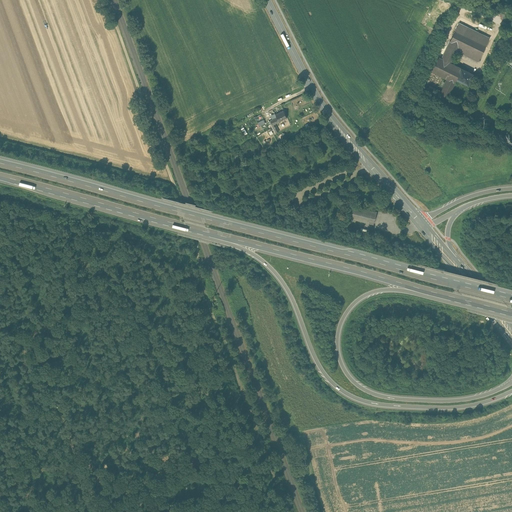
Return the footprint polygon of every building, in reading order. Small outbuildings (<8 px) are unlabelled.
[(489,38),(459,23),(455,30),(486,45),(489,38)] [(455,30),(441,58),(438,57),(431,71),(448,79),(441,93),(448,96),(456,78),(461,68),(451,63),(454,55),(451,54),(456,44),(464,47),(468,49),(471,51),(476,53),(481,56),(486,45),(455,30)] [(464,47),(456,44),(451,54),(454,55),(457,50),(461,53),(464,47)] [(473,74),(461,68),(456,78),(468,84),(473,74)] [(289,118),(285,110),(276,114),(278,118),(271,121),(277,133),(281,131),(278,124),(289,118)] [(379,215),(352,209),(349,223),(376,229),(379,215)]
